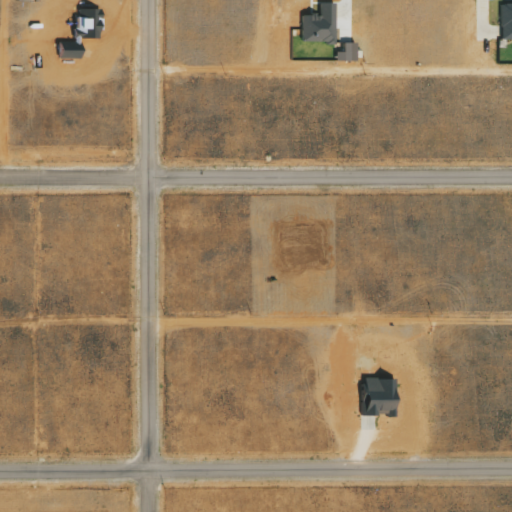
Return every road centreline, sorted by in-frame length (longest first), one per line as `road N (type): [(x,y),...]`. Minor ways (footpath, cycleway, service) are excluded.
road 1 (residential): [(145,511),(138,0)]
road 2 (residential): [(0,470),(511,465)]
road 3 (residential): [(141,171),(511,171)]
road 4 (residential): [(0,175),(141,171)]
